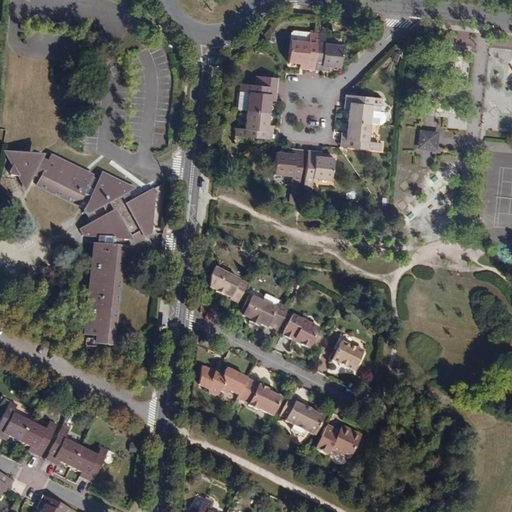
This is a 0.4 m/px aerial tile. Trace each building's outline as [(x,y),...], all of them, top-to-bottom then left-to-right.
[(309,32),(293,31),(288,34),(289,39),(309,40),(309,32)] [(314,62),(319,33),(309,32),(309,40),(289,39),(286,63),(301,64),(306,65),(306,61),(314,62)] [(325,34),(319,33),(314,62),(321,62),(320,66),(328,67),(340,68),(341,44),(324,42),(325,34)] [(300,71),(313,72),(314,62),(306,61),(306,65),(301,64),(300,71)] [(314,62),(313,72),(328,74),(328,67),(320,66),(321,62),(314,62)] [(244,113),(269,115),(271,101),(271,96),(266,96),(267,87),(238,83),(237,92),(246,93),(244,113)] [(278,88),(267,87),(266,96),(271,96),(271,101),(277,101),(278,88)] [(354,103),(355,97),(345,95),(343,110),(349,110),(350,103),(354,103)] [(348,122),(373,125),(374,108),(383,109),(384,100),(355,97),(354,103),(350,103),(349,110),(348,122)] [(319,106),(300,105),(299,127),(309,128),(309,119),(318,119),(319,106)] [(268,126),(269,115),(244,113),(243,129),(234,128),(233,137),(262,140),(263,133),(268,133),(268,126)] [(371,143),(373,125),(348,122),(347,136),(346,141),(351,141),(350,149),(379,152),(380,144),(371,143)] [(263,133),(262,140),(273,141),(275,127),(268,126),(268,133),(263,133)] [(440,133),(421,131),(418,150),(438,153),(440,133)] [(340,148),(350,149),(351,141),(346,141),(347,136),(341,136),(340,148)] [(302,160),(303,150),(289,148),(288,155),(295,156),(294,159),(302,160)] [(315,157),(320,158),(321,151),(308,150),(307,160),(314,161),(315,157)] [(34,156),(5,152),(12,164),(8,172),(10,175),(19,177),(26,189),(32,176),(38,164),(38,163),(34,156)] [(291,180),(290,187),(297,188),(299,188),(302,160),(294,159),(295,156),(288,155),(276,154),(274,179),(291,180)] [(433,156),(423,154),(421,166),(431,168),(433,156)] [(36,185),(78,205),(80,199),(87,203),(84,209),(82,213),(86,215),(89,213),(93,221),(90,223),(80,228),(84,237),(99,238),(98,245),(94,245),(84,335),(92,336),(92,340),(95,340),(95,344),(113,345),(123,247),(120,247),(120,240),(129,241),(131,244),(149,234),(153,193),(151,188),(131,200),(128,202),(124,193),(128,192),(130,190),(128,186),(101,173),(97,182),(90,179),(91,176),(50,156),(47,161),(39,179),(36,185)] [(32,176),(39,179),(47,161),(40,157),(38,163),(38,164),(32,176)] [(333,159),(320,158),(315,157),(314,161),(307,160),(304,188),(312,189),(312,182),(331,184),(333,159)] [(78,205),(84,209),(87,203),(80,199),(78,205)] [(149,258),(145,249),(136,253),(141,263),(146,261),(145,260),(149,258)] [(247,283),(215,267),(210,277),(209,286),(216,289),(215,291),(224,296),(225,294),(230,297),(230,298),(238,303),(247,283)] [(239,313),(243,314),(252,296),(249,295),(239,313)] [(276,308),(252,296),(243,314),(251,319),(250,321),(259,326),(260,323),(268,327),(269,325),(278,329),(288,308),(278,303),(276,308)] [(319,328),(292,315),(283,334),(297,342),(298,340),(301,342),(301,344),(308,347),(311,346),(319,328)] [(92,340),(84,339),(84,347),(95,347),(95,344),(95,340),(92,340)] [(357,348),(342,341),(332,360),(340,363),(340,366),(346,368),(348,367),(355,371),(365,351),(357,348)] [(230,390),(238,395),(247,378),(227,369),(226,369),(224,370),(224,373),(225,375),(222,376),(205,367),(201,367),(198,384),(207,389),(209,393),(214,396),(218,393),(220,390),(225,393),(230,390)] [(268,389),(247,378),(238,395),(237,398),(248,404),(248,405),(257,410),(257,409),(272,416),(282,398),(280,395),(276,393),(273,393),(267,390),(268,389)] [(304,404),(289,397),(280,415),(287,418),(285,420),(294,424),(291,429),(296,432),(298,435),(299,436),(303,435),(305,436),(308,432),(315,435),(325,417),(303,406),(304,404)] [(18,442),(30,419),(14,411),(17,404),(10,400),(0,419),(0,427),(4,429),(2,433),(8,436),(18,442)] [(30,419),(18,442),(31,448),(34,450),(36,446),(43,450),(57,424),(49,420),(46,427),(30,419)] [(339,431),(327,425),(316,448),(328,455),(332,448),(350,458),(360,438),(341,428),(339,431)] [(343,425),(341,428),(360,438),(362,435),(343,425)] [(59,462),(70,467),(81,445),(67,438),(70,431),(61,426),(48,452),(55,455),(53,459),(59,462)] [(98,454),(81,445),(70,467),(83,473),(87,475),(88,472),(96,476),(109,450),(102,447),(98,454)] [(34,450),(31,448),(28,453),(39,458),(43,450),(36,446),(34,450)] [(56,468),(59,462),(53,459),(55,455),(48,452),(47,456),(44,461),(56,468)] [(91,485),(96,476),(88,472),(87,475),(83,473),(80,480),(91,485)] [(14,481),(5,477),(1,485),(4,486),(2,491),(8,494),(14,481)] [(32,507),(38,510),(40,504),(44,506),(48,498),(47,498),(39,494),(32,507)] [(215,511),(208,508),(212,501),(205,497),(198,510),(192,507),(189,511),(215,511)] [(74,511),(75,511),(48,498),(44,506),(40,504),(38,510),(36,511),(74,511)]
